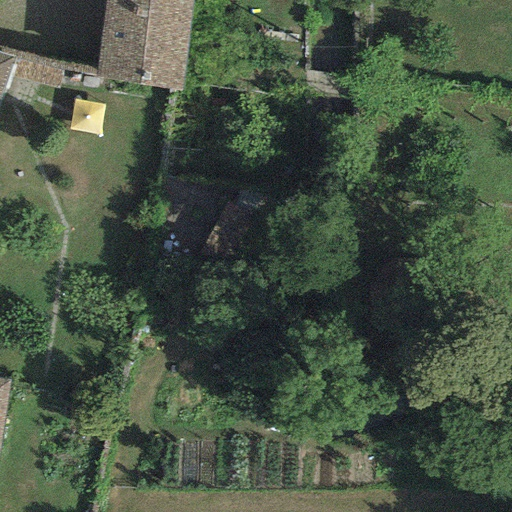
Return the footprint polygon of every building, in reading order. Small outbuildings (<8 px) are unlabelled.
[(193,0),(104,0),(94,78),(181,90),(193,0)] [(0,55),(0,96),(13,60),(0,55)] [(306,241),(229,197),(200,251),(223,260),(285,283),(306,241)] [(420,257),(390,260),(366,279),(365,307),(386,331),(418,330),(440,309),(440,280),(420,257)] [(0,437),(9,380),(0,379),(0,437)]
